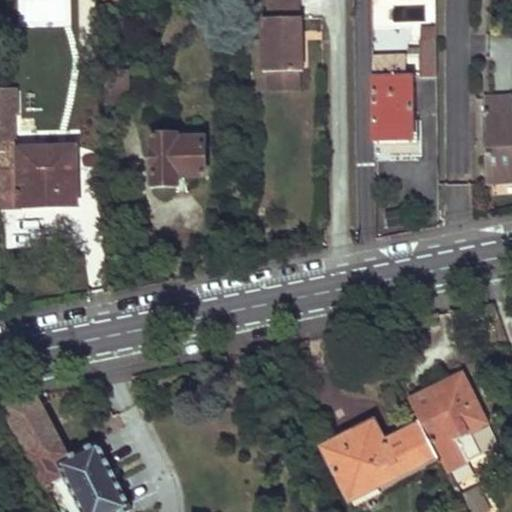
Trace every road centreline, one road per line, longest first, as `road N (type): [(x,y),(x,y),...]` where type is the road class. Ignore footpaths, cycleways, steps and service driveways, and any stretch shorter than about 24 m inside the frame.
road 1 (primary): [(111,332),(511,255)]
road 2 (residential): [(111,332),(127,410),(159,472),(168,511)]
